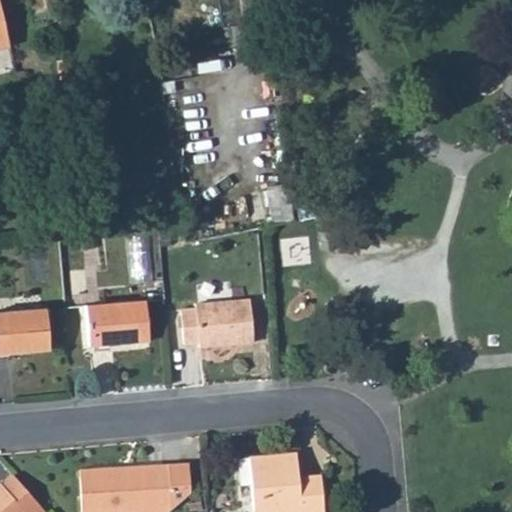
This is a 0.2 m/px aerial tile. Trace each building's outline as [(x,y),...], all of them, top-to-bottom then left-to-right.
[(0,0),(0,70),(16,67),(1,0),(0,0)] [(223,29),(226,45),(246,40),(242,25),(223,29)] [(72,60),(61,60),(61,80),(73,80),(72,60)] [(298,220),(312,217),(310,205),(296,207),(298,220)] [(180,310),(195,309),(195,305),(194,299),(179,300),(180,310)] [(84,306),(88,346),(147,341),(144,301),(84,306)] [(180,310),(184,345),(199,344),(199,346),(252,341),(248,301),(195,305),(195,309),(180,310)] [(0,313),(0,354),(48,350),(46,309),(0,313)] [(322,511),(319,477),(297,478),(294,454),(236,459),(239,485),(249,484),(251,511),(322,511)] [(142,511),(168,510),(190,491),(188,465),(78,473),(81,511),(142,511)] [(42,511),(12,476),(0,486),(0,511),(42,511)] [(188,503),(188,511),(200,511),(199,502),(188,503)]
